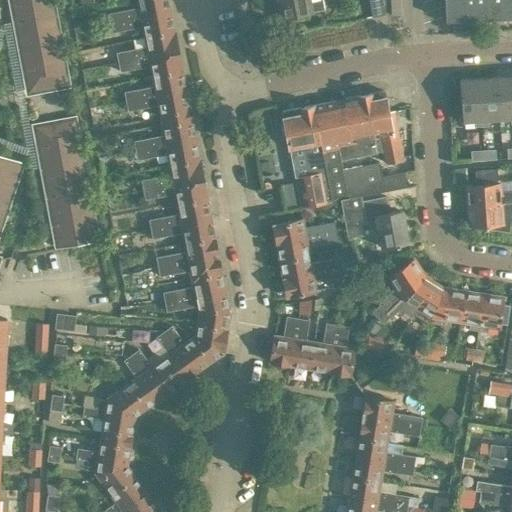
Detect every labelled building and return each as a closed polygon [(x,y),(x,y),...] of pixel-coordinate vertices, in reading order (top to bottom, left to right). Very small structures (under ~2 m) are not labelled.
[(20,52),(27,87),(66,80),(62,59),(64,59),(63,53),(61,53),(59,45),(61,45),(60,39),(58,39),(57,31),(58,30),(57,25),(56,25),(54,16),(56,16),(55,10),(53,11),(52,2),(53,2),(52,0),(9,0),(11,10),(13,10),(14,17),(12,18),(19,53),(20,52)] [(137,0),(138,7),(108,13),(110,23),(140,17),(140,18),(170,12),(167,0),(137,0)] [(322,0),(270,0),(272,8),(277,8),(279,17),(324,9),(322,0)] [(384,0),(367,0),(370,17),(383,16),(384,0)] [(511,0),(443,0),(445,19),(446,19),(446,17),(490,15),(491,18),(496,18),(503,17),(503,15),(511,14),(511,0)] [(140,17),(110,23),(111,32),(142,26),(144,36),(174,31),(170,12),(140,18),(140,17)] [(144,36),(146,46),(115,52),(116,54),(117,62),(148,56),(148,57),(178,51),(174,31),(144,36)] [(286,34),(266,46),(273,57),(293,45),(286,34)] [(117,62),(117,63),(81,70),(84,83),(120,76),(119,72),(150,66),(152,76),(182,70),(178,51),(148,57),(148,56),(117,62)] [(152,76),(154,86),(123,92),(125,102),(156,96),(185,90),(182,70),(152,76)] [(511,75),(496,76),(499,118),(511,117),(511,123),(511,75)] [(496,76),(478,78),(481,125),(488,125),(488,119),(499,118),(496,76)] [(481,125),(478,78),(459,79),(462,120),(475,119),(475,126),(481,125)] [(156,96),(125,102),(127,111),(158,105),(160,116),(189,110),(185,90),(156,96)] [(386,162),(389,162),(401,159),(392,111),(388,112),(383,90),(364,94),(368,116),(369,116),(377,152),(383,151),(386,162)] [(364,94),(344,98),(347,120),(350,120),(354,141),(338,144),(341,159),(377,152),(369,116),(368,116),(364,94)] [(344,98),(313,104),(320,141),(326,171),(331,199),(347,192),(342,168),(341,159),(338,144),(354,141),(350,120),(347,120),(344,98)] [(320,141),(313,104),(281,110),(289,147),(306,144),(312,174),(294,177),(299,206),(330,201),(325,172),(326,171),(320,141)] [(161,124),(164,135),(133,141),(135,151),(195,139),(191,118),(161,124)] [(38,150),(78,142),(74,124),(35,131),(38,150)] [(195,139),(135,151),(137,161),(167,155),(169,164),(199,159),(195,139)] [(78,145),(78,142),(38,150),(41,166),(40,167),(47,201),(48,201),(50,209),(48,209),(52,230),(53,230),(56,241),(72,238),(73,245),(96,241),(93,222),(94,221),(93,216),(91,216),(90,207),(91,207),(90,201),(89,202),(87,193),(89,193),(88,187),(86,187),(85,179),(86,179),(85,173),(83,173),(82,165),(83,165),(82,159),(81,159),(79,151),(81,151),(80,145),(78,145)] [(483,149),(484,159),(496,158),(495,148),(483,149)] [(484,159),(483,149),(471,150),(471,160),(484,159)] [(0,228),(21,166),(5,161),(6,157),(0,154),(0,228)] [(169,164),(171,174),(141,180),(143,190),(173,184),(203,178),(199,159),(169,164)] [(378,161),(342,168),(347,192),(348,197),(360,195),(407,186),(404,171),(391,173),(381,175),(378,161)] [(475,170),(476,185),(467,185),(468,205),(501,203),(511,201),(511,190),(500,192),(500,183),(498,183),(497,169),(475,170)] [(173,184),(143,190),(145,200),(175,194),(177,203),(206,198),(203,178),(173,184)] [(360,195),(348,197),(339,199),(347,238),(363,235),(361,223),(375,221),(380,246),(408,241),(404,224),(403,225),(400,210),(388,212),(385,195),(361,200),(360,195)] [(210,217),(206,198),(177,203),(179,214),(180,223),(210,217)] [(511,201),(501,203),(468,205),(469,225),(484,224),(484,228),(507,231),(511,213),(511,201)] [(180,223),(179,214),(148,220),(150,229),(180,223)] [(210,217),(180,223),(150,229),(152,239),(182,233),(184,242),(214,237),(210,217)] [(334,221),(303,227),(302,218),(272,224),(276,242),(336,231),(334,221)] [(336,231),(276,242),(279,260),(308,254),(307,246),(338,240),(336,231)] [(184,242),(186,250),(155,256),(157,266),(188,260),(217,255),(214,237),(184,242)] [(308,254),(279,260),(282,278),(342,266),(341,256),(310,262),(308,254)] [(188,260),(157,266),(159,275),(189,270),(191,278),(221,273),(217,255),(188,260)] [(388,275),(395,285),(377,303),(379,304),(371,312),(377,318),(421,273),(412,259),(388,275)] [(344,276),(342,266),(282,278),(286,295),(315,290),(313,281),(344,276)] [(193,286),(163,292),(164,301),(194,296),(224,290),(221,273),(191,278),(193,286)] [(423,276),(421,273),(377,318),(382,323),(390,316),(392,316),(399,309),(411,316),(413,313),(417,306),(432,282),(423,276)] [(432,282),(417,306),(413,313),(429,322),(439,324),(445,289),(442,288),(432,282)] [(445,289),(439,324),(449,326),(450,319),(460,320),(464,292),(445,289)] [(194,296),(164,301),(166,311),(196,305),(198,315),(197,324),(226,329),(229,308),(228,308),(224,290),(194,296)] [(464,292),(460,320),(469,321),(468,329),(477,330),(483,294),(464,292)] [(483,294),(477,330),(486,331),(487,324),(498,326),(502,297),(483,294)] [(87,326),(82,325),(84,317),(54,313),(52,328),(86,333),(87,326)] [(286,316),(282,336),(274,335),(269,362),(289,365),(297,318),(286,316)] [(309,320),(297,318),(289,365),(309,368),(313,341),(305,340),(309,320)] [(322,343),(313,341),(309,368),(329,371),(336,324),(326,322),(322,343)] [(46,323),(35,323),(33,356),(44,356),(46,323)] [(195,335),(192,337),(209,361),(220,354),(222,355),(226,329),(197,324),(195,335)] [(336,324),(329,371),(349,375),(353,348),(344,346),(348,325),(336,324)] [(89,326),(88,334),(104,335),(105,327),(89,326)] [(171,326),(163,332),(193,373),(209,361),(192,337),(184,343),(171,326)] [(193,373),(163,332),(156,337),(168,354),(159,360),(177,385),(193,373)] [(368,337),(367,348),(381,350),(382,339),(368,337)] [(435,354),(437,342),(430,341),(428,353),(435,354)] [(437,342),(435,354),(443,355),(445,344),(437,342)] [(53,343),(52,351),(64,352),(65,345),(53,343)] [(473,360),(474,348),(466,347),(465,359),(473,360)] [(481,350),(474,348),(473,360),(480,361),(481,350)] [(177,385),(159,360),(151,366),(139,349),(131,355),(143,372),(161,396),(177,385)] [(52,351),(51,359),(63,360),(64,352),(52,351)] [(143,372),(131,355),(123,360),(135,378),(127,383),(145,408),(161,396),(143,372)] [(32,381),(31,397),(42,398),(43,382),(32,381)] [(500,382),(498,394),(510,396),(510,395),(511,387),(511,386),(511,384),(500,382)] [(97,400),(96,410),(134,416),(145,408),(127,383),(106,399),(105,401),(97,400)] [(64,396),(51,394),(49,401),(62,403),(64,396)] [(498,394),(497,404),(509,406),(510,406),(511,396),(510,396),(498,394)] [(365,396),(362,417),(420,427),(422,417),(391,412),(393,401),(365,396)] [(49,401),(48,409),(61,411),(62,403),(49,401)] [(134,416),(96,410),(82,408),(81,417),(103,420),(101,431),(131,436),(134,416)] [(449,408),(440,419),(449,427),(459,416),(449,408)] [(420,427),(362,417),(359,437),(386,441),(388,431),(418,436),(420,427)] [(77,448),(75,457),(88,459),(126,465),(130,440),(131,436),(101,431),(100,436),(98,451),(77,448)] [(359,437),(356,456),(414,466),(415,456),(384,451),(386,441),(359,437)] [(488,453),(511,456),(511,446),(490,443),(488,453)] [(60,447),(48,445),(47,453),(59,455),(60,447)] [(28,449),(28,465),(39,465),(40,449),(28,449)] [(59,455),(47,453),(46,460),(58,462),(59,455)] [(511,456),(488,453),(487,463),(511,466),(511,456)] [(414,466),(356,456),(352,476),(380,481),(381,471),(412,476),(414,466)] [(110,493),(134,476),(126,465),(88,459),(86,469),(95,470),(95,472),(110,493)] [(110,493),(116,501),(100,511),(117,511),(146,492),(134,476),(110,493)] [(380,481),(352,476),(349,496),(407,505),(408,496),(378,491),(380,481)] [(511,485),(476,480),(474,490),(475,490),(478,490),(491,492),(511,496),(511,495),(511,485)] [(461,488),(458,505),(472,508),(475,490),(474,490),(461,488)] [(491,492),(478,490),(477,500),(510,505),(508,511),(511,511),(511,495),(511,496),(491,492)] [(36,511),(37,491),(26,491),(25,511),(36,511)] [(146,492),(117,511),(151,511),(157,508),(146,492)] [(58,496),(46,494),(45,502),(57,504),(58,496)] [(433,494),(431,507),(442,508),(444,496),(433,494)] [(405,511),(407,505),(349,496),(346,511),(374,511),(375,510),(387,511),(405,511)] [(57,504),(45,502),(44,509),(56,511),(57,504)]
